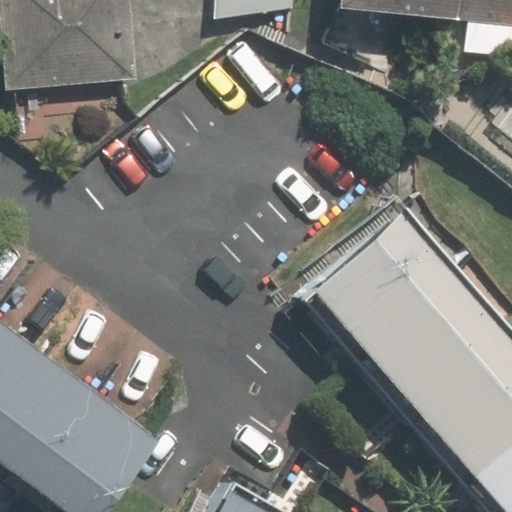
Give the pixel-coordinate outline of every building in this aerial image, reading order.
[(0,0),(0,82),(118,72),(110,0),(0,0)] [(197,0),(196,17),(282,8),(282,0),(197,0)] [(511,0),(346,0),(511,19),(511,0)] [(265,286),(466,511),(511,511),(511,351),(370,192),(265,286)] [(0,480),(43,511),(64,511),(124,430),(0,339),(0,480)] [(173,511),(269,511),(196,472),(173,511)]
